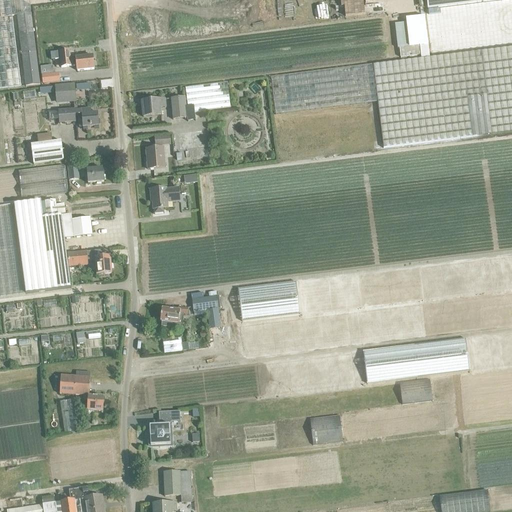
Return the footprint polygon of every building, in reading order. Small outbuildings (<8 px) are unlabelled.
[(0,89),(9,89),(21,87),(12,16),(17,16),(31,14),(29,0),(15,0),(10,1),(0,2),(0,89)] [(426,0),(427,9),(498,0),(426,0)] [(25,86),(39,85),(31,14),(17,16),(25,86)] [(406,23),(409,47),(420,46),(428,45),(424,17),(405,20),(406,23)] [(381,151),(509,136),(511,135),(511,46),(499,48),(496,48),(403,58),(273,76),(276,113),(375,101),(381,151)] [(70,59),(69,53),(69,51),(48,53),(49,60),(60,59),(61,68),(76,66),(77,71),(94,69),(93,60),(92,60),(92,58),(92,56),(70,59)] [(43,83),(59,82),(58,74),(42,76),(43,83)] [(73,86),(56,87),(57,103),(72,101),(75,101),(74,94),(73,86)] [(184,98),(171,99),(173,120),(187,119),(184,98)] [(143,117),(161,116),(160,108),(165,108),(164,100),(141,102),(143,117)] [(90,109),(58,112),(59,123),(75,122),(75,115),(81,115),(82,128),(99,127),(97,113),(91,114),(90,109)] [(155,146),(170,145),(169,137),(154,138),(155,146)] [(33,165),(63,161),(61,141),(31,145),(33,165)] [(147,161),(147,164),(148,170),(165,168),(163,148),(146,149),(147,158),(147,157),(147,161)] [(65,166),(19,170),(22,197),(67,193),(65,166)] [(69,179),(75,178),(74,175),(78,175),(77,166),(67,167),(69,179)] [(87,184),(103,182),(102,169),(86,170),(87,184)] [(184,175),(185,184),(197,183),(197,175),(184,175)] [(150,190),(150,199),(152,199),(153,210),(154,210),(154,214),(163,213),(163,209),(167,209),(167,203),(179,201),(178,189),(166,190),(166,189),(150,190)] [(39,201),(0,206),(0,297),(70,288),(68,267),(67,254),(66,254),(64,239),(74,238),(71,221),(71,215),(46,218),(41,219),(39,201)] [(55,206),(55,201),(45,202),(46,218),(61,216),(65,215),(64,209),(64,204),(55,206)] [(74,238),(92,236),(91,229),(90,218),(71,221),(74,238)] [(67,254),(68,267),(87,265),(87,260),(95,259),(96,276),(111,274),(110,263),(109,263),(109,260),(110,260),(110,258),(95,259),(94,252),(67,254)] [(193,312),(217,309),(216,297),(192,300),(193,312)] [(364,341),(422,336),(420,304),(361,309),(364,341)] [(187,315),(188,309),(178,308),(177,311),(161,309),(160,322),(162,322),(161,327),(181,329),(183,315),(187,315)] [(212,328),(220,327),(218,311),(210,312),(212,328)] [(164,342),(164,352),(183,351),(182,341),(164,342)] [(90,378),(61,376),(59,394),(83,396),(82,400),(88,400),(87,411),(102,412),(103,404),(103,403),(103,401),(103,397),(89,396),(90,378)] [(430,379),(400,384),(403,404),(433,400),(430,379)] [(150,440),(148,440),(149,447),(159,446),(159,448),(168,447),(168,446),(170,445),(169,427),(172,426),(171,423),(180,422),(180,412),(158,413),(159,426),(149,427),(150,440)] [(340,415),(310,419),(313,442),(343,439),(340,415)] [(64,421),(65,432),(74,431),(73,420),(64,421)] [(0,460),(48,454),(44,422),(0,427),(0,460)] [(165,497),(181,496),(179,472),(163,473),(165,497)] [(87,488),(69,491),(70,501),(61,502),(62,511),(75,511),(74,501),(84,500),(86,511),(103,511),(103,508),(101,508),(101,505),(102,504),(101,496),(89,498),(87,488)] [(390,501),(391,511),(439,511),(439,497),(390,501)] [(6,511),(56,511),(55,503),(7,511),(6,511)]
